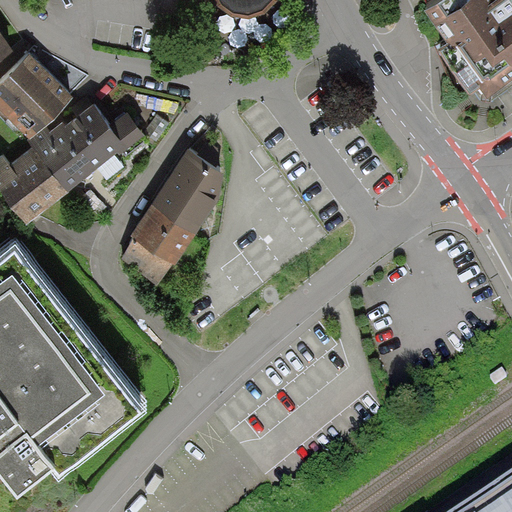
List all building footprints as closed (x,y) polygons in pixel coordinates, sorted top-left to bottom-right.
[(221,0),(225,4),(235,11),(249,13),(261,10),(271,3),(272,0),(221,0)] [(511,0),(424,0),(448,34),(440,42),(457,65),(482,99),(492,100),(502,94),(511,86),(511,0)] [(0,27),(0,56),(14,47),(0,27)] [(28,50),(0,79),(0,100),(32,134),(72,93),(28,50)] [(30,138),(38,149),(69,183),(126,139),(94,102),(53,133),(46,125),(30,138)] [(181,171),(161,203),(194,227),(220,192),(218,147),(207,142),(181,171)] [(69,183),(38,149),(15,165),(4,153),(0,155),(0,181),(27,215),(69,183)] [(194,227),(161,203),(144,235),(176,258),(194,227)] [(176,258),(144,235),(135,252),(147,268),(162,281),(176,258)] [(0,457),(19,481),(52,456),(60,465),(145,398),(17,236),(0,248),(0,457)] [(490,376),(495,384),(508,376),(503,368),(490,376)] [(511,511),(511,484),(471,511),(511,511)]
